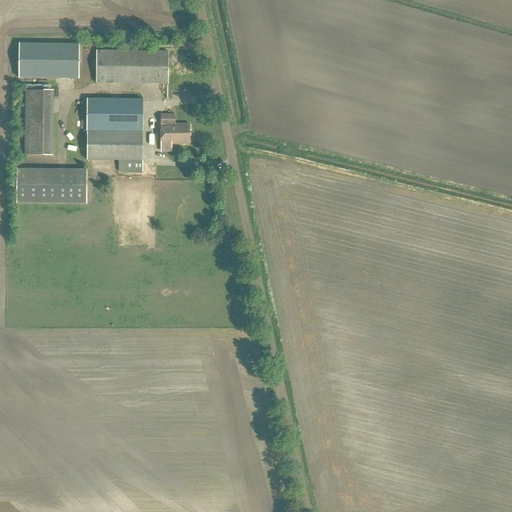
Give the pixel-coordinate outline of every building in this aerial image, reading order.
[(78,45),(18,45),(18,79),(78,79),(78,45)] [(169,85),(169,52),(96,52),(96,84),(169,85)] [(50,156),(51,91),(25,91),(25,155),(50,156)] [(143,161),(143,100),(87,101),(86,131),(87,131),(87,161),(143,161)] [(171,146),(190,145),(189,125),(175,125),(175,116),(160,116),(161,125),(160,125),(160,146),(160,152),(172,152),(171,146)] [(16,204),(86,204),(87,170),(17,170),(16,204)]
